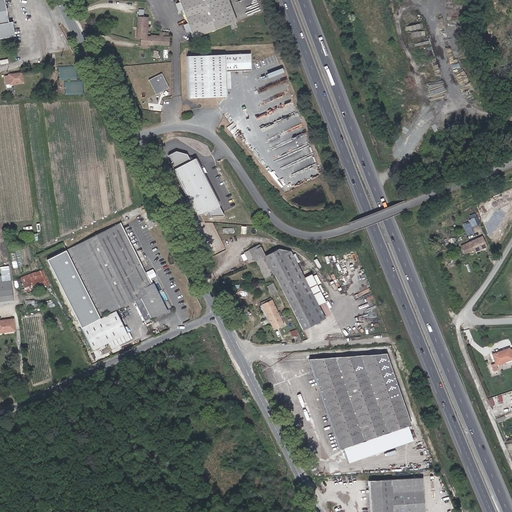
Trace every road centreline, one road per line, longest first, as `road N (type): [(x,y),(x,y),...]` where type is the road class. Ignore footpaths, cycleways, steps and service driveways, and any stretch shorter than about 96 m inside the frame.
road 1 (motorway): [(510,511),(303,0)]
road 2 (motorway): [(286,0),(492,511)]
road 3 (unclassified): [(134,141),(164,128),(201,129),(225,148),(278,223),(305,234),(351,227),(511,164)]
road 4 (unclassified): [(0,422),(219,313)]
road 5 (primary): [(134,141),(219,313)]
road 6 (primary): [(238,351),(318,511)]
road 7 (track): [(467,315),(455,321),(511,465)]
road 8 (primary): [(61,0),(134,141)]
road 9 (unclassified): [(238,351),(388,340)]
road 10 (unknown): [(175,127),(178,35),(165,0)]
road 11 (unclassified): [(511,246),(467,315),(511,321)]
